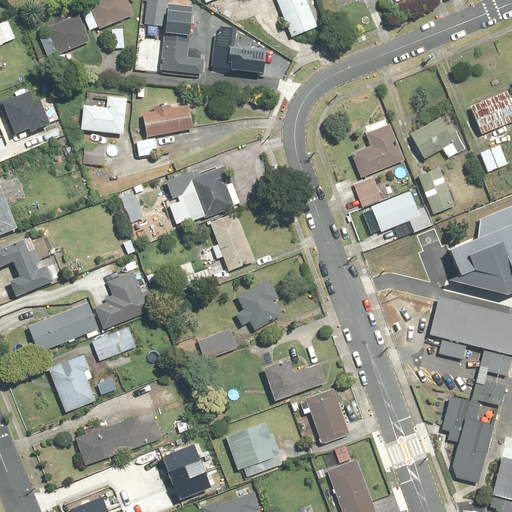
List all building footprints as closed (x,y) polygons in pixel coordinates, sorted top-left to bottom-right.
[(130,0),(96,0),(91,2),(103,29),(137,15),(130,0)] [(147,0),(146,25),(166,26),(167,0),(147,0)] [(278,0),(294,37),(320,26),(309,0),(278,0)] [(52,33),(41,38),(50,58),(93,40),(82,14),(49,27),(52,33)] [(10,17),(0,20),(0,44),(17,39),(10,17)] [(218,24),(214,64),(264,69),(266,46),(237,43),(239,26),(218,24)] [(192,28),(166,27),(165,70),(202,71),(203,52),(191,52),(192,28)] [(123,29),(109,29),(109,48),(123,48),(123,29)] [(471,103),(483,134),(511,122),(511,92),(511,88),(471,103)] [(85,102),(83,129),(127,133),(130,95),(110,94),(109,104),(85,102)] [(40,95),(9,107),(22,140),(53,128),(40,95)] [(145,111),(149,136),(197,128),(193,104),(175,107),(173,100),(158,102),(159,109),(145,111)] [(453,114),(411,130),(421,157),(445,148),(448,158),(467,151),(453,114)] [(353,151),(363,177),(407,160),(393,123),(368,133),(373,144),(353,151)] [(0,144),(9,141),(4,128),(0,130),(0,144)] [(78,133),(67,137),(72,150),(83,146),(78,133)] [(158,137),(138,140),(140,156),(160,153),(158,137)] [(109,142),(86,141),(85,161),(108,162),(109,142)] [(501,142),(480,150),(488,173),(509,165),(501,142)] [(170,202),(177,225),(237,205),(224,167),(202,174),(166,172),(175,200),(170,202)] [(431,171),(419,176),(433,213),(457,204),(445,174),(434,178),(431,171)] [(355,185),(363,206),(385,198),(377,176),(355,185)] [(0,228),(18,221),(2,182),(0,182),(0,228)] [(414,191),(374,206),(383,232),(424,216),(414,191)] [(458,275),(449,279),(504,294),(511,291),(511,206),(480,219),(479,238),(448,252),(458,275)] [(240,209),(211,220),(220,243),(214,245),(219,259),(225,256),(230,270),(259,259),(240,209)] [(35,232),(0,246),(0,264),(1,267),(17,261),(22,274),(11,278),(19,297),(55,282),(35,232)] [(433,283),(396,273),(392,288),(428,298),(433,283)] [(106,306),(98,309),(105,327),(148,312),(135,276),(109,285),(114,298),(104,302),(106,306)] [(268,276),(238,293),(246,308),(238,312),(245,325),(252,321),(258,329),(289,311),(268,276)] [(511,315),(437,297),(428,335),(440,338),(436,352),(461,358),(464,344),(484,348),(480,367),(508,374),(511,359),(511,315)] [(89,299),(30,323),(42,352),(101,328),(89,299)] [(129,323),(92,338),(102,361),(138,346),(129,323)] [(234,329),(200,340),(207,359),(240,347),(234,329)] [(85,351),(50,365),(69,412),(99,400),(90,379),(96,377),(85,351)] [(264,367),(275,400),(328,382),(321,362),(299,370),(294,356),(264,367)] [(477,378),(472,399),(499,405),(504,385),(477,378)] [(306,395),(322,442),(352,432),(337,385),(306,395)] [(448,474),(477,481),(495,407),(445,395),(436,433),(457,437),(448,474)] [(139,414),(77,435),(86,464),(165,437),(159,418),(142,424),(139,414)] [(269,419),(227,434),(240,469),(282,454),(269,419)] [(195,441),(164,454),(182,496),(213,482),(195,441)] [(348,443),(333,449),(339,463),(354,458),(348,443)] [(511,511),(511,460),(502,458),(488,508),(503,511),(511,511)] [(377,511),(357,459),(329,470),(344,511),(377,511)] [(229,486),(214,492),(218,500),(232,493),(229,486)] [(71,505),(73,511),(109,511),(103,494),(71,505)] [(205,511),(259,511),(254,495),(205,511)]
